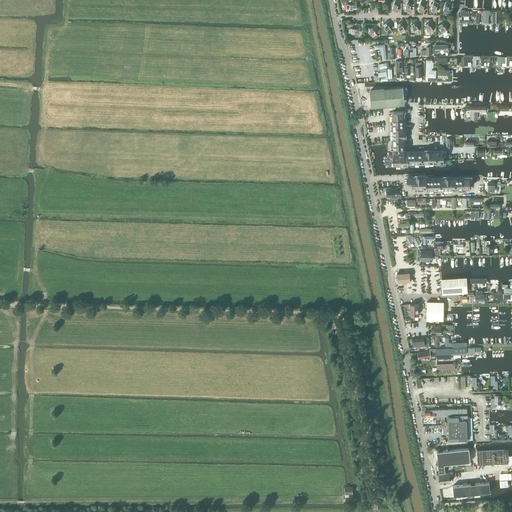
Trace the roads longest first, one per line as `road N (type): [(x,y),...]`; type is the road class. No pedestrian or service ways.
road 1 (unclassified): [(439,511),(330,0)]
road 2 (track): [(408,511),(308,0)]
road 3 (track): [(375,500),(0,501)]
road 4 (track): [(375,509),(343,315),(216,310)]
road 5 (track): [(31,465),(33,339),(45,314),(35,271),(37,206)]
road 6 (track): [(9,502),(16,342),(2,305)]
